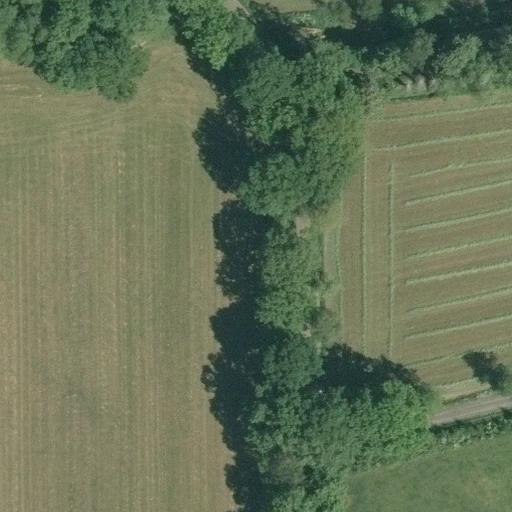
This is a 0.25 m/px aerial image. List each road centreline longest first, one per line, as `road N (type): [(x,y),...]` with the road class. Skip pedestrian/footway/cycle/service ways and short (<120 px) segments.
road 1 (unclassified): [(302,511),(296,90),(218,0)]
road 2 (track): [(296,90),(437,58)]
